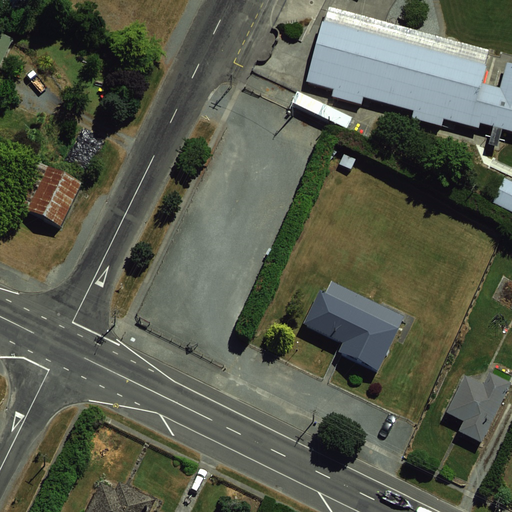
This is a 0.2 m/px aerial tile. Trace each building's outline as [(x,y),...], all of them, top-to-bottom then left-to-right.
[(511,73),(316,25),(299,92),(511,145),(511,73)] [(0,64),(11,41),(0,35),(0,64)] [(474,146),(467,165),(490,172),(496,153),(474,146)] [(60,241),(83,193),(40,172),(17,221),(60,241)] [(511,177),(511,178),(500,204),(511,209),(511,177)] [(319,291),(299,332),(340,352),(336,360),(372,377),(396,328),(319,291)] [(465,374),(443,420),(460,428),(457,435),(480,446),(505,393),(465,374)] [(146,511),(152,499),(98,477),(84,511),(146,511)]
